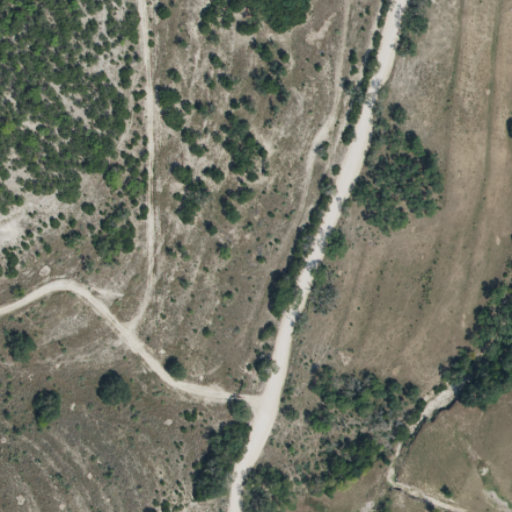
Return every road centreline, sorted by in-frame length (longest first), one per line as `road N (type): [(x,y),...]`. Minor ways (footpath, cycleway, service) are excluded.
road 1 (residential): [(398,0),(267,402),(250,511)]
road 2 (residential): [(149,368),(70,295),(25,295),(0,311)]
road 3 (residential): [(267,402),(149,368)]
